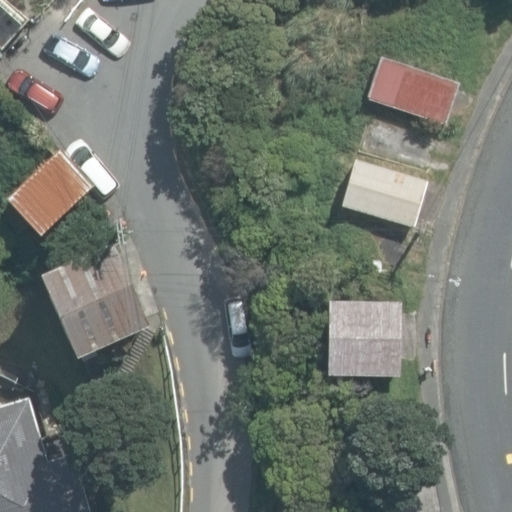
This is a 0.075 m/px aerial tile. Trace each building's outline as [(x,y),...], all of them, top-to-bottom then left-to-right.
[(0,0),(0,47),(2,49),(27,21),(3,0),(0,0)] [(388,41),(464,70),(479,31),(402,3),(388,41)] [(369,98),(445,122),(457,82),(382,59),(369,98)] [(357,151),(426,172),(438,134),(368,113),(357,151)] [(5,200),(39,235),(92,183),(58,148),(5,200)] [(340,205),(411,226),(425,180),(354,159),(340,205)] [(38,274),(75,357),(147,325),(111,242),(38,274)] [(326,300),(327,374),(401,373),(400,299),(326,300)] [(0,402),(0,511),(89,511),(71,451),(47,459),(27,394),(0,402)]
